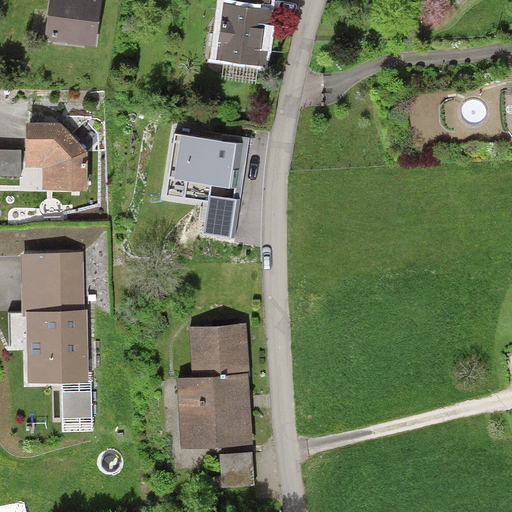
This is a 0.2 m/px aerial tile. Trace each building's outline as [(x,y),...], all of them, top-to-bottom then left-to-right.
[(91,43),(96,1),(84,0),(54,0),(49,38),(91,43)] [(267,13),(264,12),(266,0),(237,0),(236,8),(223,7),(216,59),(257,66),(259,48),(262,48),(267,13)] [(49,125),(27,125),(27,168),(36,168),(36,158),(44,158),(51,166),(51,188),(84,189),(84,153),(68,136),(63,140),(49,125)] [(236,143),(176,134),(170,177),(229,186),(236,143)] [(21,151),(0,150),(0,173),(21,174),(21,151)] [(80,255),(24,256),(25,313),(29,313),(31,379),(86,378),(85,312),(82,312),(80,255)] [(239,414),(238,397),(251,396),(251,394),(246,394),(244,370),(242,370),(239,328),(244,328),(244,326),(188,330),(188,332),(193,331),(196,379),(176,381),(176,383),(181,382),(184,432),(200,432),(201,447),(226,445),(226,441),(244,439),(243,414),(239,414)]
